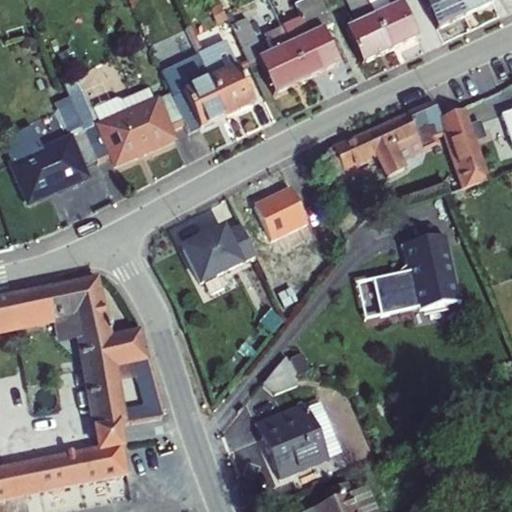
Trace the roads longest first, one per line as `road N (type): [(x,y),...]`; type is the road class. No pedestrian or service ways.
road 1 (residential): [(113,236),(287,141),(511,36)]
road 2 (residential): [(113,236),(155,310),(222,511)]
road 3 (residential): [(0,278),(113,236)]
